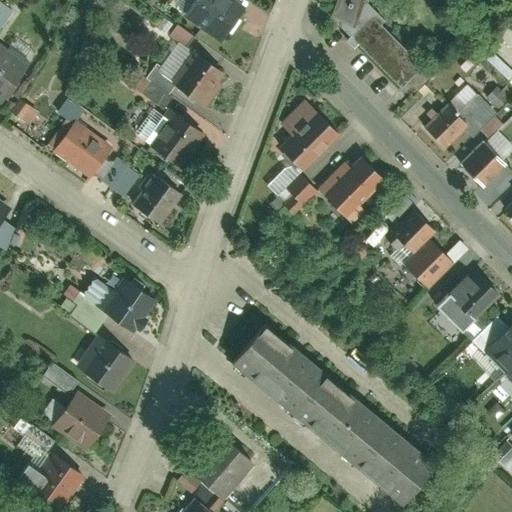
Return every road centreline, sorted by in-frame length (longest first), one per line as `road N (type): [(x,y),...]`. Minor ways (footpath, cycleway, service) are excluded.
road 1 (residential): [(285,23),(511,256)]
road 2 (residential): [(193,284),(285,23)]
road 3 (residential): [(116,511),(193,284)]
road 4 (residential): [(193,284),(0,145)]
